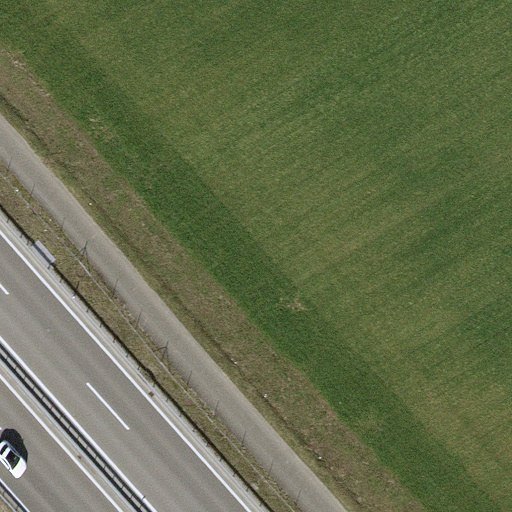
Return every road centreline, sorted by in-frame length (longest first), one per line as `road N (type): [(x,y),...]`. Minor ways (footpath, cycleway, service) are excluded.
road 1 (track): [(0,140),(330,511)]
road 2 (trunk): [(208,511),(0,279)]
road 3 (trunk): [(0,421),(81,511)]
